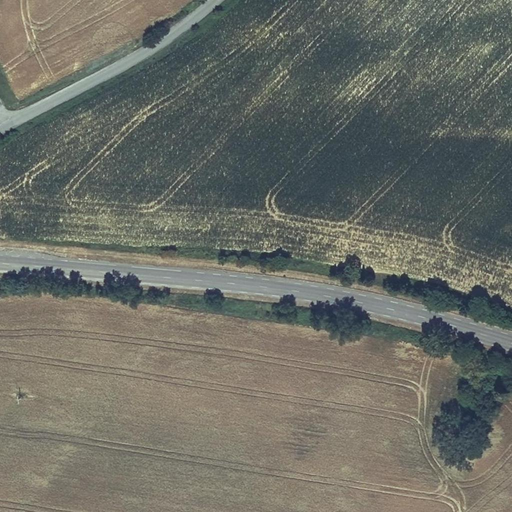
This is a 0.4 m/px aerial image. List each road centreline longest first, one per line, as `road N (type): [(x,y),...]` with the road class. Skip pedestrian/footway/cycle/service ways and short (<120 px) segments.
road 1 (tertiary): [(511,343),(331,296),(0,262)]
road 2 (unclassified): [(215,0),(112,69),(0,127)]
